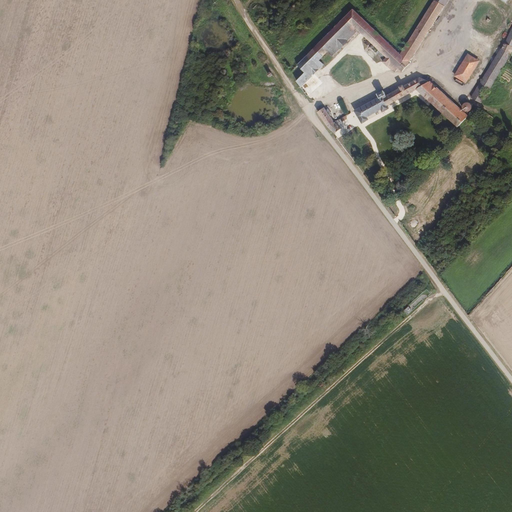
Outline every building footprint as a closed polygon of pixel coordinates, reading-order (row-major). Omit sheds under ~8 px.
[(448,0),(433,0),(401,54),(352,8),(293,71),(301,87),(313,75),(305,68),(317,56),(320,59),(327,52),(332,56),(356,31),(378,50),(376,53),(383,59),(382,61),(394,72),(398,68),(402,71),(410,63),(409,62),(448,0)] [(511,29),(506,43),(504,43),(474,94),(486,101),(511,46),(511,29)] [(468,82),(481,58),(470,51),(456,74),(468,82)] [(305,68),(313,75),(314,76),(326,64),(320,59),(317,56),(305,68)] [(461,123),(471,113),(433,77),(424,73),(392,89),(389,84),(382,87),(384,93),(360,104),(369,118),(375,115),(374,112),(385,106),(387,109),(394,105),(393,103),(422,88),(461,123)] [(325,103),(320,106),(329,119),(338,126),(340,121),(336,116),(325,103)] [(478,113),(472,120),(474,123),(481,116),(478,113)] [(404,310),(408,314),(412,310),(409,306),(404,310)]
